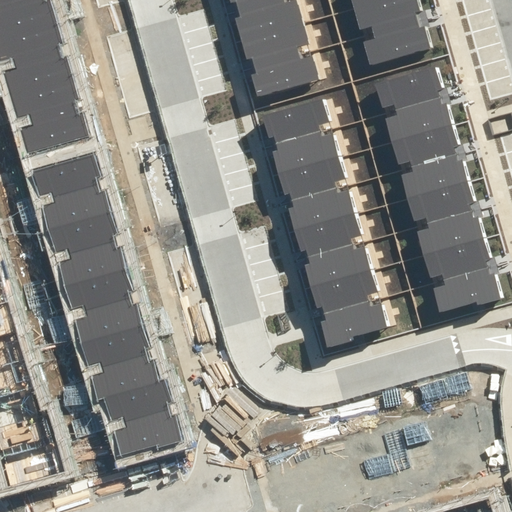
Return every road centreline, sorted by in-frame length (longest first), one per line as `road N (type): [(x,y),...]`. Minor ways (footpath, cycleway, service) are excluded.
road 1 (residential): [(139,0),(219,322),(255,382)]
road 2 (residential): [(255,382),(289,399),(459,362),(511,365)]
road 3 (residential): [(189,511),(209,506),(223,479),(235,417),(255,382)]
